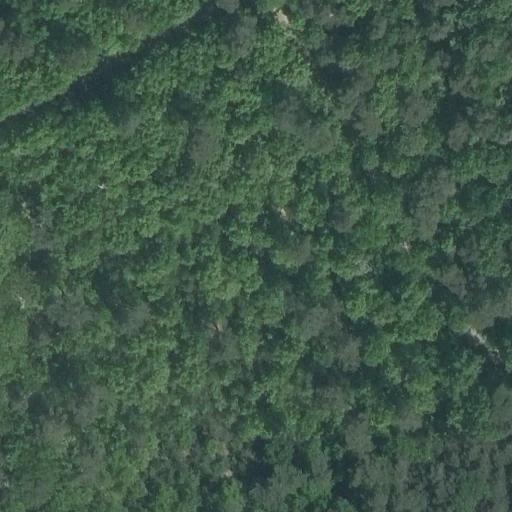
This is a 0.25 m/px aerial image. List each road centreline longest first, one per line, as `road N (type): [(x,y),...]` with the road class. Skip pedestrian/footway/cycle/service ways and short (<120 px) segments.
road 1 (unknown): [(288,0),(420,261),(466,323),(511,341)]
road 2 (unknown): [(225,0),(0,125)]
